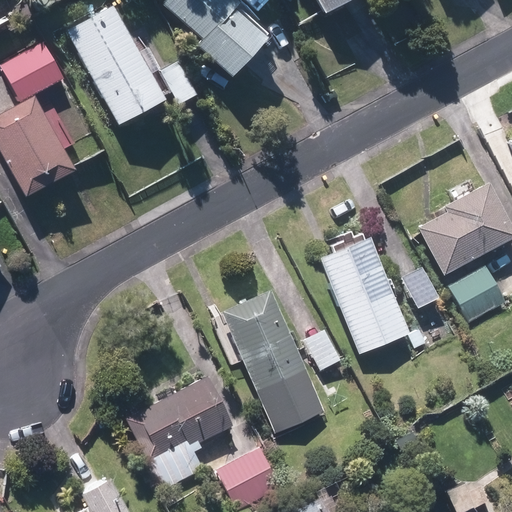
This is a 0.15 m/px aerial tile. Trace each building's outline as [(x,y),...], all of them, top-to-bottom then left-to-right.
[(204,37),(199,43),(233,74),(267,37),(235,7),(241,1),(240,0),(166,0),(165,2),(204,37)] [(319,0),(326,10),(343,0),(319,0)] [(114,5),(69,30),(120,123),(166,98),(114,5)] [(3,65),(22,99),(62,77),(43,43),(3,65)] [(178,56),(159,66),(178,101),(197,91),(178,56)] [(35,95),(0,114),(0,144),(28,195),(76,169),(35,95)] [(418,225),(444,271),(511,233),(511,225),(486,179),(444,203),(447,209),(418,225)] [(369,234),(321,253),(359,350),(407,331),(369,234)] [(421,262),(399,273),(416,306),(437,295),(421,262)] [(447,285),(468,320),(503,299),(483,265),(447,285)] [(271,287),(222,308),(275,429),(323,408),(271,287)] [(323,325),(302,336),(319,369),(340,358),(323,325)] [(207,371),(126,415),(150,458),(189,436),(192,441),(233,419),(207,371)] [(217,469),(238,509),(278,487),(257,447),(217,469)] [(79,511),(129,511),(108,475),(82,489),(92,505),(79,511)] [(477,475),(446,487),(452,504),(483,492),(477,475)] [(285,511),(331,511),(322,494),(285,511)]
